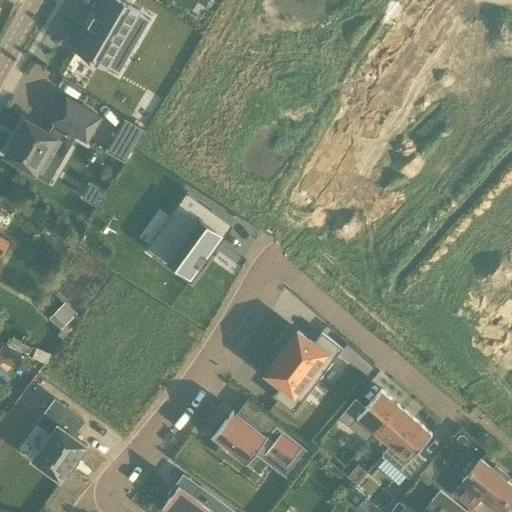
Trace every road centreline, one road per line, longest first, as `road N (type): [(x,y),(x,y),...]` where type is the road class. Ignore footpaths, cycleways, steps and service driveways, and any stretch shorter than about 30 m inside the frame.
road 1 (residential): [(271,261),(366,89),(431,0)]
road 2 (residential): [(271,261),(206,358),(96,495)]
road 3 (residential): [(463,426),(271,261)]
